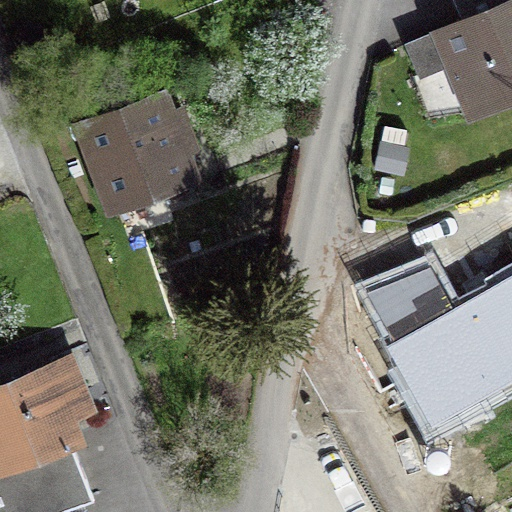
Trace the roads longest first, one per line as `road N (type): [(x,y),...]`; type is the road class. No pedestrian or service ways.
road 1 (residential): [(177,511),(0,76)]
road 2 (residential): [(297,298),(364,0)]
road 3 (residential): [(418,511),(297,298)]
road 4 (residential): [(252,511),(297,298)]
